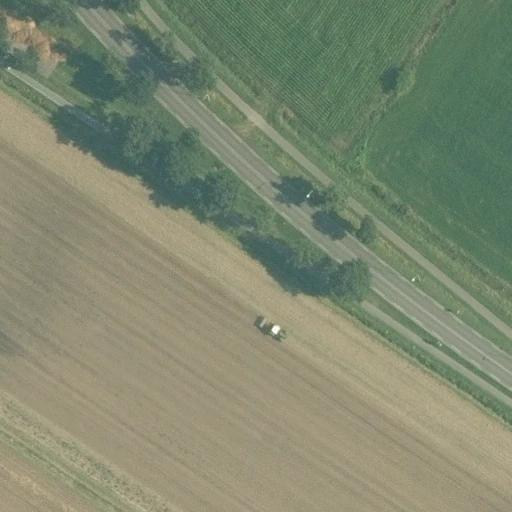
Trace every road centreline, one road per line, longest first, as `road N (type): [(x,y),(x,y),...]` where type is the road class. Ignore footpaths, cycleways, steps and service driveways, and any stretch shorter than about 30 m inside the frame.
road 1 (primary): [(511,442),(267,184)]
road 2 (primary): [(511,372),(267,184)]
road 3 (track): [(310,308),(483,511)]
road 4 (primary): [(267,184),(81,0)]
